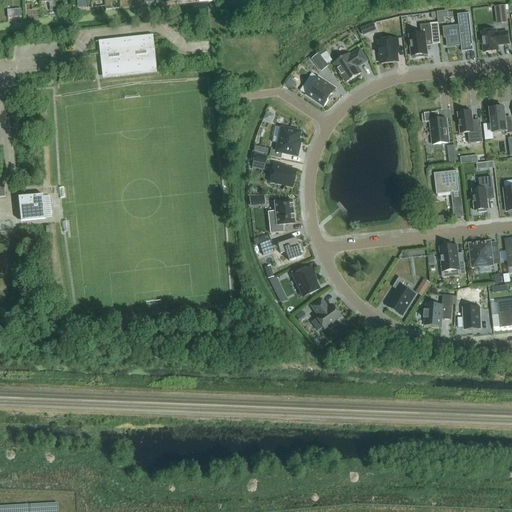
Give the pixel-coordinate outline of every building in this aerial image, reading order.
[(49,3),(49,7),(50,12),(55,12),(55,7),(54,7),(54,0),(46,0),(47,3),(49,3)] [(509,6),(495,7),(497,25),(508,23),(507,19),(510,19),(509,6)] [(7,11),(8,18),(21,18),(21,10),(7,11)] [(459,27),(444,29),(445,38),(447,38),(448,48),(455,47),(455,46),(465,45),(466,52),(474,51),(470,14),(458,15),(459,27)] [(428,55),(427,46),(426,42),(433,41),(433,36),(440,36),(438,24),(431,24),(431,27),(424,28),(424,34),(410,36),(412,57),(416,57),(416,59),(424,58),(424,56),(428,55)] [(367,26),(361,29),(364,37),(370,34),(367,26)] [(496,31),(482,33),(484,53),(499,51),(498,45),(502,45),(502,46),(509,45),(508,33),(497,34),(496,31)] [(104,61),(105,76),(153,70),(152,56),(155,56),(153,36),(98,42),(101,62),(104,61)] [(379,42),(381,65),(398,63),(397,49),(399,49),(398,39),(379,42)] [(349,56),(335,64),(347,83),(361,74),(357,68),(367,62),(360,51),(350,57),(349,56)] [(327,64),(332,61),(327,53),(321,57),(327,64)] [(312,60),(317,65),(322,61),(317,55),(312,60)] [(336,90),(318,78),(306,95),(324,107),(336,90)] [(291,80),(286,86),(292,90),(296,84),(291,80)] [(507,133),(507,135),(511,133),(511,121),(506,122),(506,118),(505,108),(490,110),(493,134),(507,133)] [(462,113),(458,114),(460,135),(468,134),(470,145),(483,143),(481,126),(474,127),(472,112),(470,112),(470,110),(462,111),(462,113)] [(265,119),(273,122),(276,115),(268,111),(265,119)] [(433,146),(439,145),(449,144),(446,120),(439,121),(438,113),(425,115),(426,123),(430,122),(433,146)] [(269,157),(281,160),(282,154),(297,157),(300,141),(298,141),(300,132),(281,128),(276,152),(270,150),(269,157)] [(267,157),(255,154),(253,162),(265,165),(267,157)] [(273,166),(269,183),(292,188),(296,171),(273,166)] [(457,172),(434,175),(437,195),(459,193),(457,172)] [(487,196),(494,195),(492,178),(479,179),(480,190),(472,191),(475,212),(479,211),(479,214),(487,213),(487,211),(489,210),(487,196)] [(22,222),(23,222),(44,219),(42,197),(19,199),(22,222)] [(462,200),(453,201),(454,209),(463,208),(462,200)] [(294,225),(292,201),(274,203),(276,222),(269,222),(270,234),(283,233),(283,226),(294,225)] [(271,241),(259,245),(263,256),(274,253),(274,251),(278,249),(280,255),(286,253),(288,262),(301,258),(300,253),(303,253),(304,253),(301,244),(300,244),(300,245),(298,245),(296,239),(277,245),(277,246),(273,247),(271,241)] [(469,245),(472,269),(494,267),(491,242),(469,245)] [(466,275),(465,263),(459,264),(457,246),(440,248),(443,273),(459,271),(459,276),(466,275)] [(302,268),(291,273),(303,298),(319,290),(313,277),(315,276),(311,268),(304,271),(302,268)] [(398,291),(388,308),(403,317),(416,296),(402,287),(405,282),(399,278),(393,288),(398,291)] [(418,291),(425,295),(432,281),(425,278),(418,291)] [(281,290),(278,284),(272,287),(275,293),(281,290)] [(425,310),(425,319),(427,319),(426,326),(441,328),(442,319),(445,319),(445,320),(451,321),(453,304),(453,297),(443,296),(442,306),(428,305),(427,311),(425,310)] [(321,300),(311,307),(318,316),(316,317),(324,330),(341,318),(332,306),(327,310),(325,306),(321,300)] [(511,301),(499,302),(502,328),(511,326),(511,301)] [(480,308),(464,309),(465,331),(481,330),(480,308)]
